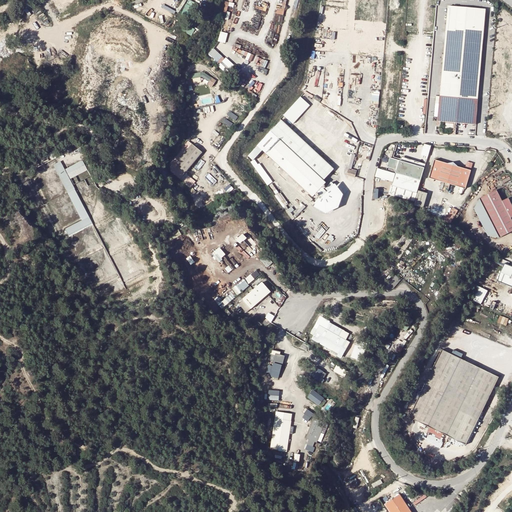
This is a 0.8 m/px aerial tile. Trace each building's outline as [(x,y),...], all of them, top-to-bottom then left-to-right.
[(486,10),(448,7),(440,97),(478,100),(486,10)] [(196,35),(198,28),(186,25),(184,31),(196,35)] [(219,41),(226,43),(229,33),(221,31),(219,41)] [(235,43),(232,54),(266,65),(268,59),(241,50),(242,45),(235,43)] [(208,54),(220,65),(226,58),(214,47),(208,54)] [(230,68),(234,66),(230,60),(226,62),(230,68)] [(191,75),(193,84),(205,81),(203,72),(191,75)] [(300,97),(282,115),(292,125),(310,106),(300,97)] [(478,100),(440,97),(438,122),(475,125),(478,100)] [(281,120),(269,132),(278,139),(295,154),(316,173),(324,181),(333,170),(281,120)] [(269,132),(257,147),(261,150),(265,154),(278,139),(269,132)] [(278,139),(265,154),(288,175),(313,196),(317,192),(322,186),(326,182),(324,181),(316,173),(295,154),(278,139)] [(191,145),(175,166),(185,174),(202,153),(191,145)] [(257,147),(249,156),(250,158),(253,160),(261,150),(257,147)] [(490,162),(493,156),(487,153),(484,159),(490,162)] [(417,192),(425,167),(400,159),(392,184),(417,192)] [(446,163),(434,160),(428,178),(465,189),(470,171),(458,167),(455,166),(453,164),(450,164),(446,163)] [(60,161),(55,164),(62,177),(76,206),(84,220),(66,229),(68,233),(76,228),(91,221),(86,212),(75,190),(69,178),(86,168),(82,161),(64,170),(60,161)] [(183,181),(191,188),(197,181),(188,174),(183,181)] [(322,186),(317,192),(323,197),(328,192),(322,186)] [(496,189),(480,198),(489,218),(499,237),(511,230),(511,220),(510,217),(511,216),(511,204),(508,197),(502,200),(496,189)] [(446,219),(451,222),(459,210),(454,207),(446,219)] [(239,239),(243,244),(251,238),(247,233),(239,239)] [(268,253),(261,259),(270,268),(276,261),(268,253)] [(511,267),(504,264),(497,282),(511,288),(511,267)] [(238,294),(261,275),(257,269),(233,289),(238,294)] [(382,289),(393,288),(402,278),(396,273),(382,289)] [(242,298),(251,308),(270,291),(262,281),(242,298)] [(478,285),(472,299),(482,304),(489,290),(478,285)] [(224,305),(232,301),(230,297),(222,301),(224,305)] [(270,312),(266,318),(272,322),(276,316),(270,312)] [(406,315),(399,326),(407,331),(414,320),(406,315)] [(507,325),(510,318),(501,315),(498,322),(507,325)] [(311,337),(317,341),(325,327),(319,324),(317,327),(313,333),(311,337)] [(325,327),(317,341),(338,352),(345,339),(325,327)] [(359,340),(354,358),(366,361),(370,343),(359,340)] [(470,363),(442,350),(432,369),(420,395),(408,417),(440,432),(466,445),(473,431),(485,406),(499,378),(470,363)] [(279,356),(271,354),(270,359),(274,360),(270,376),(278,378),(281,366),(283,357),(279,356)] [(333,370),(344,376),(347,371),(336,365),(333,370)] [(323,371),(315,366),(310,375),(318,379),(323,371)] [(324,397),(312,390),(308,397),(319,404),(324,397)] [(313,418),(316,414),(308,409),(305,414),(313,418)] [(292,415),(276,412),(270,449),(286,452),(292,415)] [(412,511),(400,494),(386,502),(385,504),(390,511),(412,511)] [(416,504),(428,497),(426,494),(415,502),(416,504)]
